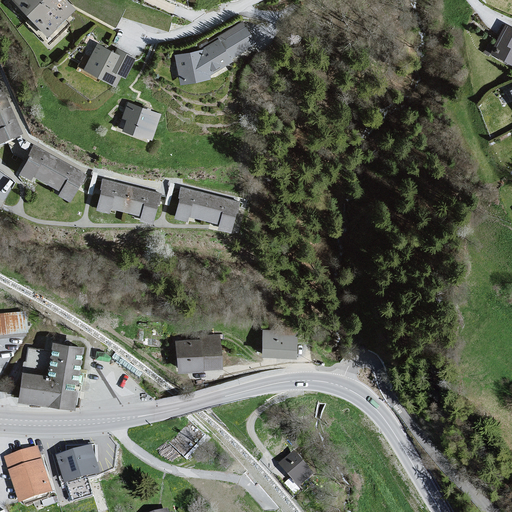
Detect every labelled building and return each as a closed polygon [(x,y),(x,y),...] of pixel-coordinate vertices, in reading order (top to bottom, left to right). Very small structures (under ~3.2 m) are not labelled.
[(59,0),(11,0),(10,1),(51,42),(76,17),(59,0)] [(175,54),(180,87),(197,84),(203,81),(211,80),(210,71),(254,49),(252,33),(245,20),(184,51),(195,50),(191,52),(175,54)] [(511,27),(505,24),(489,55),(511,66),(511,27)] [(114,52),(97,44),(83,73),(116,89),(121,78),(125,80),(135,58),(116,49),(114,52)] [(0,97),(0,145),(19,135),(0,97)] [(161,116),(127,103),(117,131),(151,143),(161,116)] [(93,174),(35,150),(23,174),(80,205),(93,174)] [(160,194),(106,181),(100,209),(153,222),(160,194)] [(252,198),(186,188),(181,220),(247,230),(252,198)] [(0,334),(26,332),(24,312),(0,313),(0,334)] [(224,330),(177,337),(182,376),(226,371),(224,330)] [(301,332),(267,334),(266,367),(303,365),(301,332)] [(88,346),(30,339),(22,414),(84,415),(88,346)] [(103,352),(97,360),(109,362),(112,359),(103,352)] [(93,445),(59,456),(72,497),(90,492),(85,476),(101,471),(93,445)] [(40,449),(6,463),(25,511),(62,501),(40,449)] [(311,469),(295,452),(282,463),(298,481),(311,469)]
